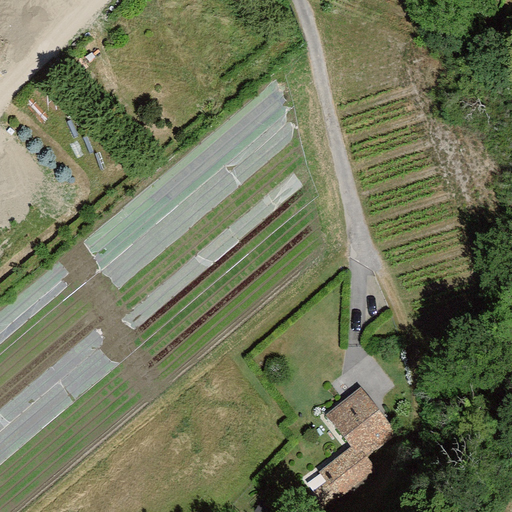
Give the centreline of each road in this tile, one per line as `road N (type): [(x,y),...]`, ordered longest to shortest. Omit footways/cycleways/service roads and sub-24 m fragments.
road 1 (track): [(402,511),(413,494),(424,349),(361,246),(303,0)]
road 2 (track): [(361,246),(356,370)]
